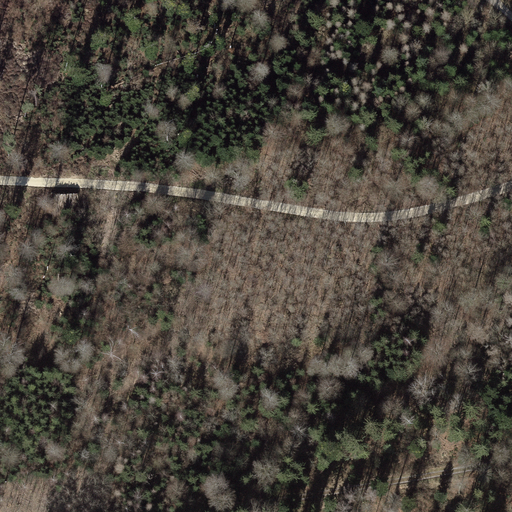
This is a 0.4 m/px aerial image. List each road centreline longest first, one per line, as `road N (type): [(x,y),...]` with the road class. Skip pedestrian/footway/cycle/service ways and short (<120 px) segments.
road 1 (track): [(0,174),(191,192),(364,221),(428,214),(511,187)]
road 2 (track): [(223,511),(511,461)]
